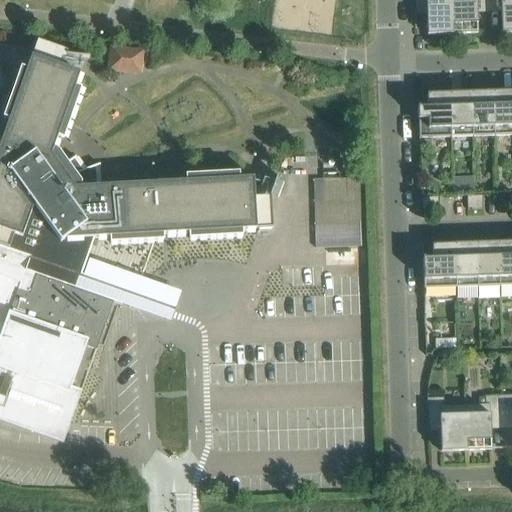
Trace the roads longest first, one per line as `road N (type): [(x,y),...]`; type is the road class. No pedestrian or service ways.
road 1 (residential): [(401,478),(393,233)]
road 2 (residential): [(393,233),(388,64)]
road 3 (residential): [(388,64),(511,61)]
